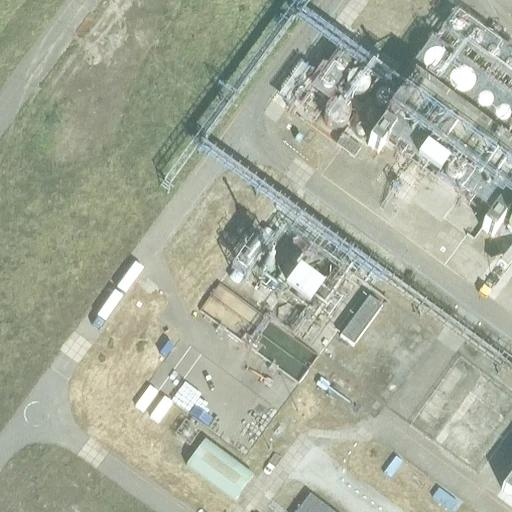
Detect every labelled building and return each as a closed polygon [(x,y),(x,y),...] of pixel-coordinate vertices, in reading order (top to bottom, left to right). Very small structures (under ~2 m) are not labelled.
[(433,38),(415,54),(429,69),(447,53),(433,38)] [(449,78),(459,93),(475,83),(465,67),(449,78)] [(344,80),(356,96),(370,86),(358,70),(344,80)] [(511,151),(411,78),(381,118),(489,198),(489,199),(511,215),(511,151)] [(377,154),(393,133),(382,125),(366,146),(377,154)] [(398,201),(413,182),(406,177),(391,195),(398,201)] [(133,233),(147,214),(129,200),(115,219),(133,233)] [(491,237),(507,216),(496,208),(480,230),(491,237)] [(261,231),(240,261),(255,271),(276,241),(261,231)] [(306,268),(290,289),(315,307),(331,286),(306,268)] [(194,309),(297,375),(316,345),(301,335),(315,314),(304,307),(291,328),(213,279),(194,309)] [(352,348),(381,309),(367,299),(339,338),(352,348)] [(145,380),(133,402),(143,407),(154,385),(145,380)] [(231,505),(250,479),(202,443),(182,469),(231,505)] [(511,498),(511,473),(500,490),(511,498)] [(287,511),(339,511),(310,486),(287,511)]
